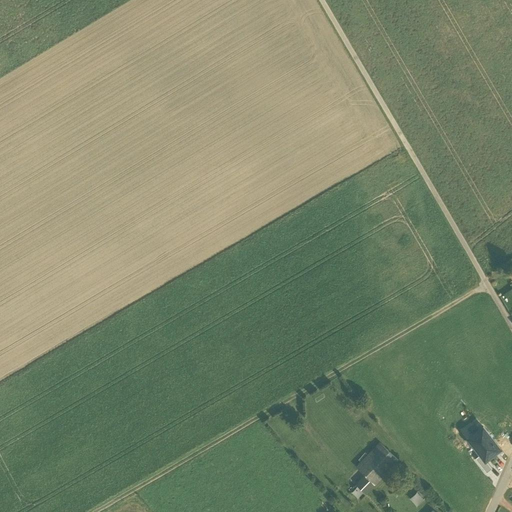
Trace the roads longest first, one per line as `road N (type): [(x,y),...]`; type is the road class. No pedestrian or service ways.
road 1 (track): [(488,285),(110,511)]
road 2 (track): [(320,0),(488,285)]
